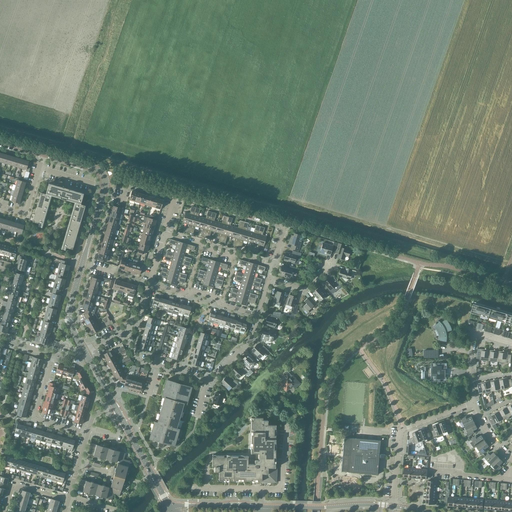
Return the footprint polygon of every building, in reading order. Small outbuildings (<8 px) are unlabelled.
[(23,160),(21,168),(26,170),(26,172),(29,173),(30,167),(28,166),(29,162),(23,160)] [(69,189),(64,188),(49,184),(46,193),(81,203),(84,194),(69,190),(69,189)] [(129,200),(134,202),(138,192),(135,191),(135,192),(132,191),(129,200)] [(134,202),(140,204),(142,194),(140,194),(140,192),(138,192),(134,202)] [(41,193),(32,222),(39,224),(38,227),(42,228),(43,225),(42,225),(51,196),(41,193)] [(145,195),(142,194),(140,204),(145,205),(148,195),(146,194),(145,195)] [(158,198),(155,208),(161,210),(163,201),(160,200),(161,198),(158,198)] [(63,247),(62,246),(61,249),(66,251),(66,248),(73,250),(86,206),(76,203),(63,247)] [(111,209),(111,211),(121,214),(123,209),(113,206),(112,209),(111,209)] [(184,218),(192,220),(196,208),(192,206),(189,214),(185,212),(184,218)] [(192,220),(200,223),(202,217),(198,216),(200,209),(196,208),(192,220)] [(111,214),(110,217),(119,219),(121,214),(111,211),(110,214),(111,214)] [(200,223),(208,225),(212,212),(208,211),(206,218),(202,217),(200,223)] [(208,225),(216,227),(218,222),(214,221),(216,214),(212,212),(208,225)] [(216,227),(225,230),(228,217),(224,216),(222,223),(218,222),(216,227)] [(225,230),(233,232),(234,227),(230,226),(233,218),(228,217),(225,230)] [(147,218),(146,223),(156,226),(157,224),(155,223),(156,220),(147,218)] [(184,232),(189,233),(192,220),(184,218),(182,223),(186,224),(184,232)] [(195,227),(199,228),(200,223),(192,220),(189,233),(193,234),(195,227)] [(233,232),(241,235),(244,222),(240,221),(238,228),(234,227),(233,232)] [(118,225),(108,222),(107,223),(108,223),(107,227),(116,230),(118,225)] [(241,235),(249,237),(250,232),(247,230),(249,223),(244,222),(241,235)] [(200,236),(205,238),(208,225),(200,223),(199,228),(203,229),(200,236)] [(211,232),(215,233),(216,227),(208,225),(205,238),(209,239),(211,232)] [(249,237),(257,239),(261,227),(256,225),(254,233),(250,232),(249,237)] [(217,241),(221,242),(225,230),(216,227),(215,233),(219,234),(217,241)] [(261,227),(257,239),(265,242),(267,236),(263,235),(265,228),(261,227)] [(142,233),(153,237),(154,234),(152,234),(153,231),(144,228),(142,233)] [(227,236),(231,237),(233,232),(225,230),(221,242),(225,244),(227,236)] [(105,235),(104,238),(113,240),(115,235),(104,232),(104,234),(105,235)] [(233,246),(237,247),(241,235),(233,232),(231,237),(235,239),(233,246)] [(292,245),(291,249),(298,251),(300,247),(298,247),(299,242),(304,241),(305,237),(294,234),(293,236),(291,235),(289,244),(292,245)] [(243,241),(247,242),(249,237),(241,235),(237,247),(241,248),(243,241)] [(249,251),(253,252),(257,239),(249,237),(247,242),(251,243),(249,251)] [(141,239),(139,244),(150,247),(150,245),(149,244),(150,241),(141,239)] [(175,250),(180,251),(182,243),(170,239),(168,244),(176,246),(175,250)] [(257,239),(253,252),(257,253),(260,246),(263,247),(265,242),(257,239)] [(102,245),(101,248),(110,251),(112,245),(101,242),(101,245),(102,245)] [(332,246),(323,243),(320,253),(330,256),(331,251),(335,252),(337,243),(334,242),(332,246)] [(182,243),(180,251),(185,253),(186,249),(194,251),(195,247),(182,243)] [(150,247),(139,244),(138,249),(147,252),(148,249),(149,249),(150,247)] [(348,257),(349,256),(350,251),(347,250),(341,248),(342,245),(338,244),(336,250),(339,251),(337,258),(344,260),(345,256),(348,257)] [(12,247),(10,256),(15,258),(18,249),(12,247)] [(166,251),(165,256),(178,259),(180,251),(175,250),(174,253),(166,251)] [(180,251),(178,259),(190,263),(192,259),(184,257),(185,253),(180,251)] [(286,253),(284,261),(294,264),(296,256),(300,257),(301,253),(293,251),(292,254),(286,253)] [(109,256),(98,253),(98,255),(99,256),(98,259),(107,261),(109,256)] [(19,261),(18,264),(28,267),(29,261),(22,259),(22,257),(19,256),(18,261),(19,261)] [(171,262),(170,266),(175,267),(178,259),(165,256),(164,260),(171,262)] [(207,268),(213,270),(215,261),(203,258),(201,262),(209,264),(207,268)] [(121,270),(124,271),(127,261),(121,259),(119,268),(122,269),(121,270)] [(132,262),(129,271),(132,272),(132,273),(134,274),(137,264),(138,261),(133,259),(132,262)] [(178,259),(175,267),(181,269),(182,265),(189,267),(190,263),(178,259)] [(61,260),(59,269),(69,272),(70,269),(69,269),(70,266),(67,265),(68,262),(61,260)] [(245,270),(250,272),(253,264),(240,260),(239,264),(246,267),(245,270)] [(129,271),(132,262),(127,261),(124,271),(126,272),(126,271),(129,271)] [(215,261),(213,270),(218,271),(219,267),(227,270),(228,265),(215,261)] [(26,272),(28,267),(18,264),(18,267),(16,266),(15,271),(18,272),(25,274),(26,272)] [(137,264),(134,274),(136,275),(137,274),(140,275),(143,265),(137,264)] [(253,264),(250,272),(256,273),(257,270),(264,272),(265,267),(253,264)] [(286,267),(285,267),(284,267),(282,267),(281,270),(280,271),(281,272),(280,275),(290,278),(292,270),(294,270),(295,267),(287,265),(286,267)] [(162,267),(160,272),(173,275),(175,267),(170,266),(169,270),(162,267)] [(175,267),(173,275),(186,279),(187,275),(180,273),(181,269),(175,267)] [(199,270),(198,274),(210,278),(213,270),(207,268),(206,272),(199,270)] [(341,278),(346,283),(348,280),(348,279),(350,280),(351,275),(355,277),(355,276),(356,271),(346,268),(345,271),(340,270),(339,277),(342,277),(341,278)] [(69,272),(59,269),(57,276),(60,277),(60,276),(64,277),(64,276),(66,277),(67,274),(69,274),(69,272)] [(213,270),(210,278),(223,281),(224,277),(217,275),(218,271),(213,270)] [(235,276),(248,280),(250,272),(245,270),(244,274),(237,272),(235,276)] [(14,279),(23,281),(25,276),(25,274),(18,272),(15,271),(14,275),(15,276),(14,279)] [(165,282),(171,284),(173,275),(160,272),(159,276),(166,278),(165,282)] [(250,272),(248,280),(261,284),(262,279),(255,277),(256,273),(250,272)] [(203,284),(208,286),(210,278),(198,274),(196,278),(204,280),(203,284)] [(173,275),(171,284),(176,285),(177,281),(184,284),(186,279),(173,275)] [(55,283),(65,286),(66,283),(65,283),(66,280),(63,279),(64,277),(60,276),(60,277),(57,276),(55,283)] [(90,280),(90,283),(100,286),(101,281),(107,283),(107,282),(112,283),(113,281),(97,276),(96,279),(92,278),(91,281),(90,280)] [(240,286),(246,288),(248,280),(235,276),(234,281),(241,283),(240,286)] [(210,278),(208,286),(213,287),(214,284),(222,286),(223,281),(210,278)] [(332,280),(330,278),(324,284),(330,291),(336,285),(338,288),(341,285),(334,278),(332,280)] [(113,289),(118,291),(121,280),(119,280),(118,281),(115,280),(113,289)] [(117,293),(122,295),(123,292),(126,283),(123,282),(123,281),(121,280),(118,291),(117,293)] [(248,280),(246,288),(251,290),(252,286),(259,288),(261,284),(248,280)] [(53,282),(50,290),(59,293),(60,290),(62,291),(63,288),(64,288),(65,286),(55,283),(53,282)] [(12,286),(11,289),(20,292),(22,286),(9,283),(8,285),(12,286)] [(90,285),(89,288),(98,291),(100,286),(90,283),(89,285),(90,285)] [(123,292),(128,294),(131,283),(129,283),(129,284),(126,283),(123,292)] [(128,294),(128,296),(133,298),(137,286),(133,285),(134,284),(131,283),(128,294)] [(231,292),(243,296),(246,288),(240,286),(239,290),(232,288),(231,292)] [(246,288),(243,296),(256,300),(257,295),(250,293),(251,290),(246,288)] [(325,291),(322,293),(319,288),(313,293),(320,301),(325,296),(326,297),(329,295),(325,291)] [(48,298),(50,299),(60,302),(61,300),(60,299),(61,296),(59,295),(59,293),(50,290),(48,298)] [(277,305),(282,307),(284,302),(281,301),(283,293),(276,291),(274,301),(278,302),(277,305)] [(235,303),(241,304),(243,296),(231,292),(229,297),(237,299),(235,303)] [(9,296),(8,299),(17,302),(19,297),(6,293),(5,295),(9,296)] [(97,296),(87,293),(86,295),(87,296),(86,299),(95,301),(97,296)] [(157,307),(161,294),(159,293),(158,298),(154,297),(152,305),(151,308),(157,309),(157,307)] [(292,307),(290,313),(296,315),(298,306),(295,305),(297,297),(289,295),(286,305),(292,307)] [(165,300),(163,308),(168,310),(172,297),(170,296),(168,301),(165,300)] [(243,296),(241,304),(246,306),(247,302),(255,304),(256,300),(243,296)] [(167,312),(172,314),(176,303),(172,302),(174,298),(172,297),(167,312)] [(50,299),(48,306),(51,307),(52,306),(55,307),(55,306),(58,307),(58,304),(60,304),(60,302),(50,299)] [(177,315),(178,313),(182,300),(180,299),(179,304),(176,303),(172,314),(177,315)] [(312,299),(309,301),(307,299),(304,301),(306,304),(301,309),(306,315),(309,312),(308,311),(313,307),(314,308),(317,305),(312,299)] [(6,307),(5,310),(14,312),(16,307),(3,303),(2,306),(6,307)] [(86,310),(84,314),(92,314),(94,306),(84,303),(83,306),(84,306),(83,309),(86,310)] [(474,304),(471,313),(480,315),(482,307),(474,304)] [(46,313),(56,316),(57,313),(56,313),(57,310),(55,309),(55,307),(52,306),(51,307),(48,306),(46,313)] [(186,306),(183,314),(189,316),(191,307),(186,306)] [(482,307),(480,315),(489,318),(491,309),(482,307)] [(491,309),(489,318),(497,321),(500,312),(491,309)] [(219,325),(222,312),(220,311),(219,316),(216,315),(213,323),(219,325)] [(213,323),(216,315),(216,313),(213,312),(212,314),(210,313),(208,322),(213,323)] [(500,312),(497,321),(506,323),(509,315),(500,312)] [(0,316),(3,317),(2,320),(11,323),(13,318),(0,313),(0,316)] [(46,313),(43,321),(50,323),(51,320),(54,321),(54,318),(56,318),(56,316),(46,313)] [(85,323),(86,325),(95,320),(98,319),(94,313),(92,314),(84,314),(87,319),(84,320),(86,323),(85,323)] [(224,326),(229,328),(233,315),(231,314),(229,319),(226,318),(224,326)] [(270,318),(267,317),(265,325),(275,328),(276,324),(277,324),(278,324),(279,323),(280,317),(271,314),(270,318)] [(234,329),(239,331),(243,318),(241,317),(240,322),(237,321),(234,329)] [(249,326),(247,325),(247,324),(244,323),(245,319),(243,318),(239,331),(245,333),(246,328),(248,329),(249,326)] [(88,327),(89,330),(98,325),(95,320),(86,325),(87,328),(88,327)] [(434,326),(436,327),(437,329),(438,331),(439,332),(440,334),(440,336),(440,337),(440,340),(446,341),(447,338),(447,337),(447,335),(446,334),(446,332),(446,331),(445,329),(450,327),(449,325),(448,323),(447,321),(446,320),(441,324),(440,322),(438,321),(434,326)] [(42,326),(55,330),(56,328),(52,327),(53,324),(50,323),(43,321),(42,326)] [(10,328),(0,325),(0,331),(8,333),(10,328)] [(98,325),(89,330),(91,332),(90,333),(91,335),(101,330),(98,325)] [(179,332),(187,335),(189,335),(190,332),(188,331),(189,329),(180,327),(179,332)] [(263,332),(261,339),(271,342),(273,337),(275,337),(276,332),(270,330),(269,333),(263,332)] [(40,332),(39,337),(52,341),(52,338),(49,337),(50,334),(40,332)] [(52,341),(39,337),(37,342),(46,345),(47,342),(51,343),(52,341)] [(251,351),(260,359),(265,353),(267,354),(269,352),(263,346),(261,348),(257,345),(251,351)] [(438,349),(424,350),(424,358),(438,357),(438,349)] [(487,361),(489,361),(490,350),(481,349),(481,352),(477,351),(476,358),(480,359),(480,360),(482,360),(484,363),(487,361)] [(105,357),(106,360),(114,355),(112,350),(102,355),(104,358),(105,357)] [(498,362),(499,351),(490,350),(489,361),(491,361),(493,363),(496,362),(498,362)] [(499,351),(498,362),(500,362),(502,364),(505,363),(507,363),(507,362),(511,362),(511,355),(508,355),(508,352),(499,351)] [(181,355),(173,353),(171,358),(180,361),(181,355)] [(106,363),(107,365),(117,360),(118,359),(118,358),(117,358),(116,358),(114,355),(106,360),(107,362),(106,363)] [(254,365),(256,363),(253,359),(252,359),(247,355),(243,360),(244,361),(242,363),(247,368),(248,367),(249,369),(253,365),(253,366),(254,365)] [(33,357),(31,363),(44,367),(45,364),(41,363),(42,360),(33,357)] [(202,361),(193,359),(191,364),(200,367),(202,361)] [(110,367),(111,369),(120,365),(117,360),(107,365),(109,367),(110,367)] [(436,363),(431,363),(431,366),(431,380),(431,382),(436,382),(436,380),(438,380),(438,382),(440,382),(440,380),(442,380),(442,382),(447,382),(447,377),(444,377),(441,377),(441,369),(442,369),(447,369),(447,368),(447,363),(442,363),(442,365),(440,365),(440,363),(438,363),(438,365),(436,365),(436,363)] [(56,373),(62,374),(64,365),(61,364),(61,365),(58,365),(56,373)] [(111,372),(113,375),(122,369),(120,365),(111,369),(113,372),(111,372)] [(76,376),(78,369),(72,367),(71,368),(69,368),(67,376),(66,378),(71,380),(72,378),(73,379),(74,375),(76,376)] [(248,373),(243,368),(240,371),(236,367),(231,372),(238,378),(243,374),(245,376),(248,373)] [(28,373),(41,377),(42,375),(38,373),(39,371),(30,368),(28,373)] [(76,376),(74,375),(73,379),(76,379),(79,385),(86,381),(85,379),(86,379),(82,370),(78,369),(76,376)] [(122,369),(113,375),(114,377),(115,376),(116,379),(118,378),(120,382),(125,376),(124,375),(125,374),(122,369)] [(285,376),(278,383),(286,392),(295,383),(290,378),(292,376),(287,371),(283,374),(285,376)] [(127,387),(130,388),(133,378),(127,376),(127,377),(125,376),(120,382),(125,384),(124,385),(127,386),(127,387)] [(226,390),(227,391),(228,391),(229,391),(230,391),(231,390),(236,387),(238,384),(234,380),(232,382),(226,377),(221,383),(227,389),(226,390)] [(25,383),(38,387),(39,385),(35,384),(36,381),(27,378),(25,383)] [(132,388),(135,389),(138,379),(133,378),(130,388),(132,389),(132,388)] [(498,379),(500,390),(503,390),(505,391),(507,389),(509,388),(509,387),(511,386),(511,382),(511,379),(508,380),(507,378),(498,379)] [(135,389),(138,389),(138,391),(142,392),(145,381),(138,379),(135,389)] [(500,390),(498,379),(490,381),(492,392),(494,391),(496,393),(498,390),(500,390)] [(160,449),(161,449),(162,448),(163,448),(164,447),(164,446),(165,444),(175,446),(180,429),(177,428),(184,404),(187,405),(192,387),(167,380),(162,397),(164,398),(157,423),(154,422),(149,439),(159,442),(158,445),(158,446),(158,447),(159,447),(159,448),(160,449)] [(85,395),(86,393),(92,395),(93,391),(88,383),(87,383),(86,381),(79,385),(82,391),(81,394),(82,394),(85,395)] [(492,392),(490,381),(481,383),(477,384),(479,394),(483,393),(485,393),(488,394),(490,392),(492,392)] [(49,389),(48,391),(56,394),(58,388),(51,386),(52,383),(49,383),(48,389),(49,389)] [(24,389),(22,394),(35,398),(36,395),(32,394),(33,391),(24,389)] [(78,400),(80,401),(88,403),(89,401),(90,401),(92,395),(86,393),(85,395),(82,394),(82,396),(79,395),(78,400)] [(212,403),(221,406),(224,395),(216,393),(212,403)] [(21,399),(19,404),(32,408),(33,406),(29,405),(30,402),(21,399)] [(498,410),(503,420),(505,419),(508,420),(509,417),(511,416),(506,406),(498,410)] [(52,409),(42,407),(42,410),(43,410),(42,412),(52,415),(54,410),(52,409)] [(22,417),(26,418),(27,415),(26,415),(27,412),(17,409),(15,417),(18,418),(21,418),(22,417)] [(503,420),(498,410),(490,415),(487,417),(492,426),(495,430),(496,430),(496,425),(495,424),(497,423),(500,424),(501,421),(503,420)] [(462,421),(465,427),(474,423),(472,417),(468,419),(466,416),(460,419),(461,422),(462,421)] [(274,464),(274,458),(276,458),(275,458),(276,450),(274,450),(274,444),(276,444),(276,436),(274,435),(274,430),(276,430),(276,429),(276,425),(268,425),(268,422),(268,421),(263,421),(263,418),(251,418),(253,418),(253,421),(251,421),(251,429),(253,429),(253,435),(251,435),(251,443),(252,444),(252,449),(251,449),(251,450),(251,454),(255,454),(255,460),(248,460),(248,456),(244,456),(244,458),(238,458),(238,456),(230,456),(230,457),(224,457),(224,455),(224,456),(216,456),(216,455),(215,455),(215,457),(213,457),(213,455),(212,455),(212,467),(215,467),(215,472),(216,472),(219,472),(219,480),(223,480),(223,481),(223,479),(229,479),(229,481),(237,481),(238,481),(238,479),(243,479),(243,481),(244,481),(251,481),(252,481),(252,479),(254,480),(254,482),(255,482),(255,481),(257,481),(258,481),(262,481),(262,483),(271,483),(276,483),(277,477),(276,477),(277,468),(275,468),(275,464),(276,464),(274,464)] [(445,422),(439,424),(442,434),(448,432),(448,434),(452,433),(449,425),(446,426),(445,422)] [(13,433),(20,435),(23,426),(20,425),(20,424),(18,423),(15,430),(13,430),(13,433)] [(20,435),(25,436),(29,423),(27,423),(26,426),(23,426),(20,435)] [(474,423),(465,427),(468,433),(466,434),(468,436),(475,433),(473,430),(477,429),(474,423)] [(442,434),(439,424),(433,426),(434,430),(431,431),(434,438),(437,437),(437,438),(443,436),(442,434)] [(30,438),(35,439),(39,426),(37,426),(36,430),(33,429),(30,438)] [(46,433),(43,432),(41,441),(46,442),(50,429),(48,429),(46,433)] [(418,431),(422,441),(427,439),(428,441),(432,440),(429,432),(426,433),(425,429),(418,431)] [(422,441),(418,431),(412,433),(414,438),(411,439),(413,444),(422,441)] [(51,444),(56,446),(60,432),(58,432),(57,436),(54,435),(51,444)] [(62,447),(67,449),(71,436),(68,435),(67,439),(64,438),(62,447)] [(71,436),(67,449),(72,450),(75,441),(72,440),(73,436),(71,436)] [(474,449),(476,447),(485,441),(481,436),(478,438),(476,436),(471,439),(473,442),(471,444),(474,449)] [(380,453),(381,441),(345,438),(344,450),(344,455),(343,455),(342,472),(378,475),(379,458),(381,457),(381,458),(384,458),(385,458),(385,457),(386,457),(386,456),(386,455),(385,455),(384,455),(381,454),(381,455),(380,453)] [(485,441),(476,447),(480,452),(479,453),(481,455),(487,451),(485,449),(489,446),(485,441)] [(97,445),(91,443),(88,452),(88,451),(87,454),(94,456),(97,445)] [(108,448),(105,447),(105,445),(101,444),(100,446),(97,445),(94,456),(98,457),(97,459),(100,460),(101,458),(105,459),(108,448)] [(105,459),(110,460),(109,463),(112,463),(112,461),(117,462),(117,461),(120,452),(116,451),(117,449),(112,447),(112,449),(108,448),(105,459)] [(124,459),(126,453),(122,452),(123,451),(120,450),(120,452),(117,461),(118,461),(119,462),(124,459)] [(484,458),(491,464),(498,457),(494,453),(491,456),(488,453),(484,458)] [(5,466),(10,468),(13,458),(8,457),(5,466)] [(498,457),(491,464),(497,471),(502,467),(500,465),(503,462),(498,457)] [(119,462),(119,463),(119,464),(128,467),(130,468),(131,465),(129,465),(130,461),(124,459),(119,462)] [(118,464),(116,468),(114,468),(113,470),(115,471),(115,473),(114,475),(125,478),(125,477),(126,475),(128,476),(129,471),(127,470),(128,467),(119,464),(118,464)] [(60,472),(57,481),(63,483),(65,474),(60,472)] [(121,490),(122,487),(124,487),(126,482),(124,482),(124,480),(125,478),(114,475),(114,477),(113,480),(111,479),(110,482),(112,482),(111,487),(112,488),(112,487),(121,490)] [(0,476),(0,484),(3,486),(4,483),(7,484),(9,479),(0,476)] [(86,481),(80,479),(79,481),(80,481),(77,490),(83,492),(86,481)] [(83,492),(87,493),(86,494),(91,496),(91,494),(95,495),(98,484),(93,483),(94,481),(91,480),(91,482),(86,481),(83,492)] [(95,495),(98,496),(97,498),(102,499),(103,497),(106,498),(109,489),(109,488),(105,486),(105,484),(103,483),(102,486),(98,484),(95,495)] [(114,494),(120,496),(121,492),(123,493),(123,491),(121,490),(112,487),(112,488),(112,489),(111,489),(114,494)] [(108,501),(109,499),(112,500),(114,494),(111,489),(110,490),(109,489),(106,498),(106,500),(108,501)] [(22,490),(20,496),(28,499),(30,493),(22,490)] [(49,505),(57,507),(59,501),(51,499),(49,505)]
